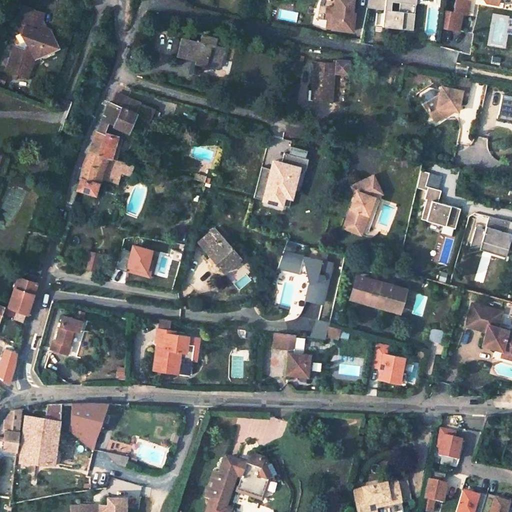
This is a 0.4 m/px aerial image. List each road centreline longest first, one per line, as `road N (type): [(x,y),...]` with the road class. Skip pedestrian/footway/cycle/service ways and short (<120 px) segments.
road 1 (residential): [(11,396),(87,137),(124,49),(134,3),(125,0)]
road 2 (residential): [(198,401),(511,411)]
road 3 (unknown): [(115,72),(368,153)]
road 4 (unknown): [(39,289),(205,319),(287,323)]
road 5 (residential): [(11,396),(198,401)]
